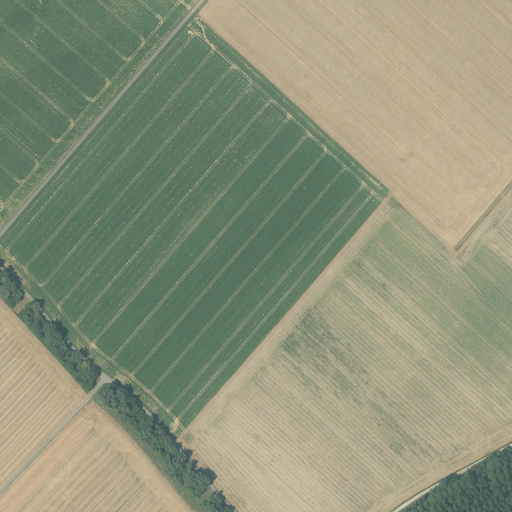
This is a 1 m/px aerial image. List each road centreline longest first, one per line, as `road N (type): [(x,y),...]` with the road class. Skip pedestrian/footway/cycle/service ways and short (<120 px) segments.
road 1 (track): [(204,0),(0,237)]
road 2 (track): [(106,378),(156,422),(232,511)]
road 3 (track): [(106,378),(0,492)]
road 4 (track): [(0,267),(106,378)]
road 5 (track): [(395,511),(511,446)]
